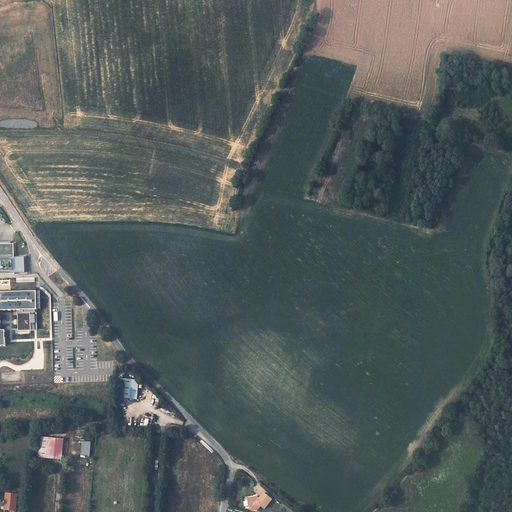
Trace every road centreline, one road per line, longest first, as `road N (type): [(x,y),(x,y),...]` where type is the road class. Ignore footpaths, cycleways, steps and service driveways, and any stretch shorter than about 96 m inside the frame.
road 1 (unclassified): [(229,467),(101,326),(0,192)]
road 2 (track): [(0,133),(102,133),(241,167)]
